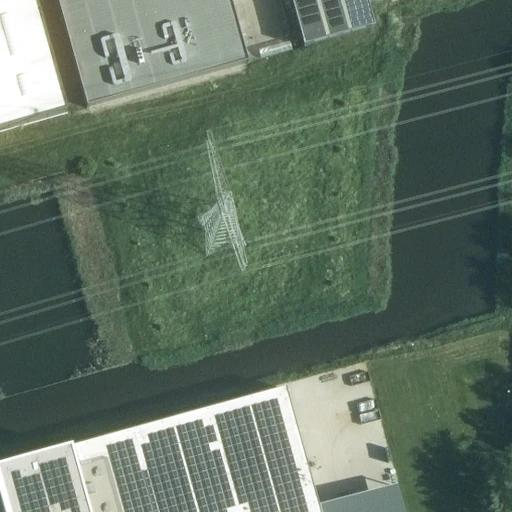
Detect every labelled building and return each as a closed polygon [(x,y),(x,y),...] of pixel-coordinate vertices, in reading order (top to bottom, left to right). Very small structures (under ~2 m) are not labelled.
[(0,0),(0,133),(67,115),(34,0),(0,0)] [(55,0),(86,110),(248,65),(229,0),(55,0)] [(315,0),(289,0),(303,50),(328,43),(315,0)] [(315,0),(328,43),(351,37),(340,0),(315,0)] [(340,0),(351,37),(374,30),(367,7),(365,0),(340,0)] [(285,391),(0,469),(0,489),(6,511),(318,511),(318,509),(285,391)]
